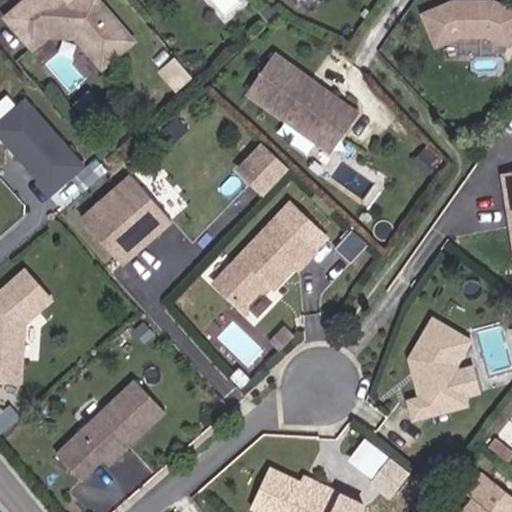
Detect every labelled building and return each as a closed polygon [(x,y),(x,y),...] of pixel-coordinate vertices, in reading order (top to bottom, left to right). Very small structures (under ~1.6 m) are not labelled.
[(140,42),(105,0),(31,0),(11,17),(39,50),(55,36),(64,37),(65,24),(88,26),(109,51),(106,54),(115,64),(140,42)] [(511,6),(503,3),(463,4),(435,16),(448,45),(476,33),(492,33),(511,40),(511,6)] [(109,51),(88,26),(65,24),(64,37),(82,39),(108,70),(115,64),(106,54),(109,51)] [(364,113),(284,53),(255,91),(335,152),(364,113)] [(177,86),(192,72),(178,57),(163,72),(177,86)] [(29,95),(0,120),(0,134),(53,195),(89,164),(29,95)] [(266,200),(292,174),(265,150),(241,175),(266,200)] [(141,235),(170,210),(139,175),(90,219),(129,263),(150,245),(141,235)] [(150,245),(178,219),(170,210),(141,235),(150,245)] [(285,286),(306,264),(309,267),(324,251),(288,216),(225,281),(252,307),(278,280),(285,286)] [(0,376),(27,378),(30,320),(57,296),(31,268),(0,295),(0,376)] [(480,368),(464,372),(463,365),(478,343),(444,320),(417,355),(427,397),(416,399),(419,416),(471,405),(469,397),(487,393),(480,368)] [(117,461),(173,408),(143,376),(65,450),(89,476),(111,455),(117,461)] [(350,461),(396,494),(414,469),(368,436),(350,461)] [(271,511),(341,511),(350,495),(335,487),(332,493),(308,482),(278,467),(260,506),(271,511)] [(511,511),(511,489),(488,471),(454,511),(511,511)] [(335,487),(311,476),(308,482),(332,493),(335,487)]
